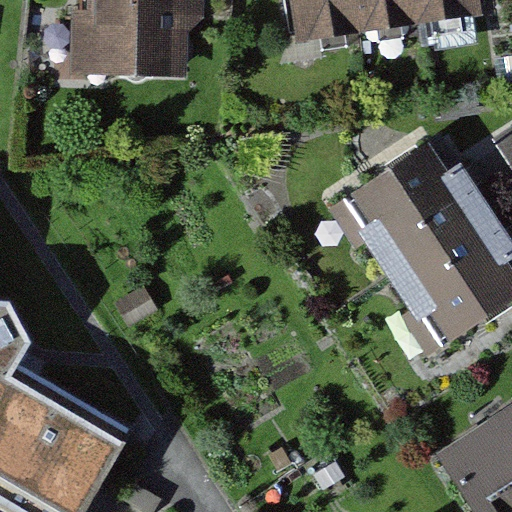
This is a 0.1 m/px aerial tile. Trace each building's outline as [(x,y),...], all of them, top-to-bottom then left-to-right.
[(210,0),(106,0),(103,59),(205,66),(210,0)] [(472,0),(300,0),(302,28),(474,21),(472,0)] [(511,313),(511,238),(452,143),(353,205),(448,354),(511,313)] [(0,511),(75,511),(100,450),(0,398),(0,350),(4,345),(0,336),(0,511)] [(511,511),(511,405),(435,468),(471,511),(511,511)]
